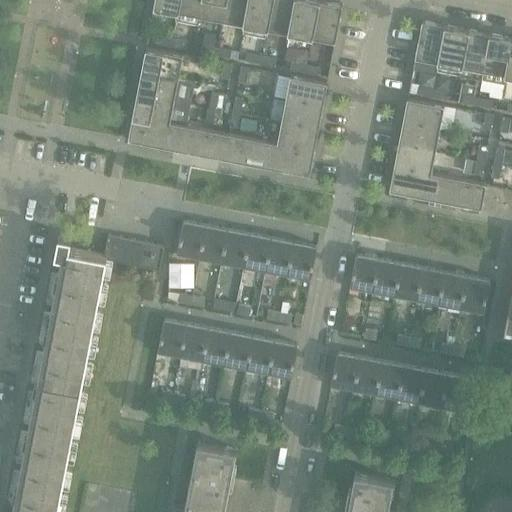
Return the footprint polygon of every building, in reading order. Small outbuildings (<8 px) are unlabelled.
[(155,0),(154,7),(178,12),(180,0),(155,0)] [(180,0),(178,12),(176,21),(199,25),(200,16),(203,0),(180,0)] [(226,0),(203,0),(200,16),(223,20),(226,0)] [(245,25),(249,0),(226,0),(223,20),(245,25)] [(249,0),(245,25),(243,34),(265,38),(267,29),(272,0),(249,0)] [(296,0),(272,0),(267,29),(290,33),(296,0)] [(319,1),(316,0),(296,0),(290,33),(312,37),(319,1)] [(343,5),(319,1),(312,37),(336,42),(343,5)] [(439,62),(446,25),(423,21),(416,58),(439,62)] [(446,25),(439,62),(438,71),(460,75),(469,30),(446,25)] [(482,80),(491,34),(469,30),(460,75),(482,80)] [(511,46),(511,37),(491,34),(482,80),(505,84),(507,75),(511,46)] [(158,36),(157,44),(171,47),(173,39),(158,36)] [(187,41),(173,39),(171,47),(186,49),(187,41)] [(203,44),(201,52),(216,55),(217,47),(203,44)] [(232,50),(217,47),(216,55),(230,58),(232,50)] [(147,48),(142,70),(179,78),(183,55),(147,48)] [(247,53),(245,61),(260,63),(262,55),(247,53)] [(277,58),(262,55),(260,63),(275,66),(277,58)] [(292,61),(291,69),(305,72),(307,64),(292,61)] [(232,64),(225,63),(222,77),(230,79),(232,64)] [(322,67),(307,64),(305,72),(320,75),(322,67)] [(242,66),(239,81),(247,82),(250,67),(242,66)] [(179,78),(142,70),(138,93),(175,100),(179,78)] [(328,83),(291,75),(287,98),(324,105),(328,83)] [(420,86),(418,94),(433,97),(434,89),(420,86)] [(449,92),(434,89),(433,97),(447,100),(449,92)] [(175,100),(138,93),(133,116),(170,123),(170,122),(175,100)] [(218,94),(216,108),(224,110),(226,95),(218,94)] [(464,95),(463,103),(477,105),(479,97),(464,95)] [(244,99),(236,97),(233,112),(241,113),(244,99)] [(494,100),(479,97),(477,105),(492,108),(494,100)] [(324,105),(287,98),(282,121),(319,128),(324,105)] [(408,98),(404,121),(440,128),(445,105),(408,98)] [(224,110),(216,108),(213,123),(221,125),(224,110)] [(241,113),(233,112),(230,126),(238,128),(241,113)] [(494,114),(486,113),(483,128),(491,129),(494,114)] [(170,123),(133,116),(129,139),(175,148),(180,123),(170,122),(170,123)] [(503,116),(501,131),(508,133),(511,118),(503,116)] [(282,121),(278,142),(278,144),(315,151),(319,128),(282,121)] [(440,128),(404,121),(399,144),(436,151),(440,128)] [(224,132),(180,123),(175,148),(220,157),(224,132)] [(269,141),(229,133),(224,132),(220,157),(264,166),(269,141)] [(315,151),(278,144),(278,142),(269,141),(264,166),(310,174),(315,151)] [(436,151),(399,144),(395,167),(432,174),(432,172),(436,151)] [(480,144),(477,159),(485,160),(488,146),(480,144)] [(505,149),(497,148),(494,162),(502,164),(505,149)] [(485,160),(477,159),(474,174),(482,175),(485,160)] [(502,164),(494,162),(492,177),(499,178),(502,164)] [(432,174),(395,167),(390,190),(436,199),(441,174),(432,172),(432,174)] [(487,183),(441,174),(436,199),(482,208),(487,183)] [(207,225),(184,220),(177,252),(179,252),(178,256),(186,258),(187,254),(201,256),(207,225)] [(207,225),(201,256),(200,260),(208,262),(209,258),(222,261),(229,229),(207,225)] [(229,229),(222,261),(222,265),(230,266),(231,262),(244,265),(251,233),(229,229)] [(72,238),(71,238),(71,237),(71,233),(62,232),(61,236),(60,235),(56,254),(67,257),(18,511),(57,511),(107,258),(108,256),(104,255),(70,248),(72,238)] [(272,237),(251,233),(244,265),(244,269),(252,270),(253,266),(266,269),(272,237)] [(109,234),(104,255),(108,256),(107,258),(119,261),(124,237),(109,234)] [(137,240),(124,237),(119,261),(132,263),(137,240)] [(272,237),(266,269),(266,273),(274,275),(275,271),(288,273),(294,241),(272,237)] [(151,242),(137,240),(132,263),(146,266),(151,242)] [(318,246),(294,241),(288,273),(287,277),(296,279),(297,275),(311,278),(318,246)] [(160,269),(165,245),(151,242),(146,266),(160,269)] [(357,254),(351,285),(352,285),(351,290),(359,291),(360,287),(374,290),(380,258),(357,254)] [(380,258),(374,290),(373,294),(381,295),(382,291),(396,294),(402,262),(380,258)] [(423,266),(402,262),(396,294),(395,298),(403,300),(404,296),(417,298),(423,266)] [(172,263),(171,287),(183,287),(183,264),(172,263)] [(445,271),(423,266),(417,298),(417,302),(425,304),(426,300),(439,302),(445,271)] [(445,271),(439,302),(439,306),(447,308),(448,304),(461,307),(468,275),(445,271)] [(491,279),(468,275),(461,307),(460,311),(469,312),(470,308),(484,311),(491,279)] [(169,291),(169,300),(175,301),(180,302),(181,293),(169,291)] [(180,302),(191,304),(193,295),(181,293),(180,302)] [(205,298),(193,295),(191,304),(203,306),(205,298)] [(215,298),(213,308),(221,310),(223,300),(215,298)] [(291,323),(293,314),(291,314),(293,305),(283,303),(281,312),(279,321),(291,323)] [(242,304),(240,313),(251,315),(253,306),(242,304)] [(279,321),(281,312),(269,309),(267,318),(279,321)] [(188,323),(165,318),(158,350),(160,350),(159,354),(167,356),(168,352),(182,355),(188,323)] [(210,327),(188,323),(182,355),(181,359),(189,360),(190,356),(203,359),(210,327)] [(210,327),(203,359),(203,363),(211,364),(212,360),(225,363),(231,331),(210,327)] [(376,339),(378,331),(366,328),(364,337),(376,339)] [(253,336),(231,331),(225,363),(225,367),(233,369),(234,365),(247,367),(253,336)] [(408,346),(410,337),(398,334),(396,343),(408,346)] [(253,336),(247,367),(246,371),(255,373),(256,369),(269,371),(275,340),(253,336)] [(420,348),(422,339),(410,337),(408,346),(420,348)] [(292,376),(299,344),(275,340),(269,371),(268,375),(277,377),(278,373),(292,376)] [(452,354),(454,345),(442,343),(440,352),(452,354)] [(464,356),(466,348),(454,345),(452,354),(464,356)] [(338,352),(332,383),(333,384),(332,388),(341,389),(341,385),(355,388),(361,356),(338,352)] [(383,360),(361,356),(355,388),(354,392),(362,393),(363,389),(377,392),(383,360)] [(383,360),(377,392),(376,396),(384,398),(385,394),(399,396),(405,365),(383,360)] [(427,369),(405,365),(399,396),(398,400),(406,402),(407,398),(420,401),(427,369)] [(427,369),(420,401),(420,405),(428,406),(429,402),(442,405),(448,373),(427,369)] [(472,378),(448,373),(442,405),(442,409),(450,410),(451,406),(466,409),(472,378)] [(172,401),(174,394),(162,391),(160,399),(172,401)] [(184,404),(186,396),(174,394),(172,401),(184,404)] [(206,400),(205,404),(204,408),(216,410),(218,402),(206,400)] [(230,405),(218,402),(216,410),(228,412),(230,405)] [(250,408),(249,412),(248,416),(260,418),(262,411),(250,408)] [(274,413),(262,411),(260,418),(272,421),(274,413)] [(335,425),(335,429),(334,433),(346,435),(347,427),(335,425)] [(359,429),(347,427),(346,435),(358,437),(359,429)] [(425,431),(421,449),(433,452),(434,446),(432,446),(435,433),(425,431)] [(379,433),(378,437),(378,441),(389,443),(391,436),(379,433)] [(403,438),(391,436),(389,443),(401,446),(403,438)] [(225,508),(233,469),(237,450),(198,442),(196,453),(190,484),(187,500),(225,508)] [(435,444),(434,448),(433,452),(445,454),(447,446),(435,444)] [(387,511),(392,491),(394,480),(356,472),(348,511),(387,511)] [(224,511),(225,509),(225,508),(187,500),(185,511),(224,511)]
